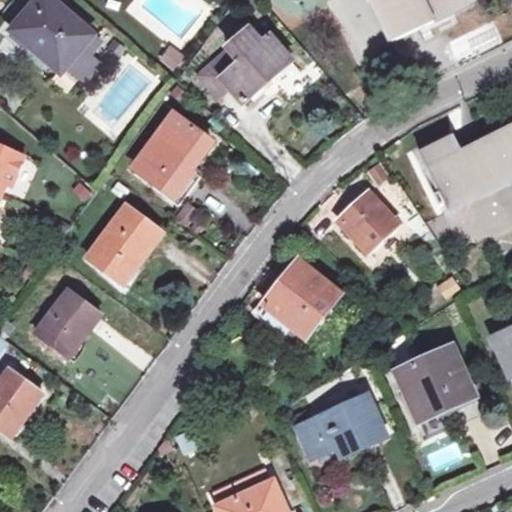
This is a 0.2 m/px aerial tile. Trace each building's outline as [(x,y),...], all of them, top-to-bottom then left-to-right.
[(99,63),(89,55),(83,49),(94,35),(53,0),(39,0),(12,32),(30,47),(35,42),(65,69),(67,66),(84,81),(99,63)] [(252,0),(246,7),(253,15),(259,5),(253,0),(252,0)] [(374,0),(394,40),(476,0),(374,0)] [(199,75),(220,99),(233,88),(247,104),(295,62),(272,36),(264,43),(252,30),(199,75)] [(101,41),(94,35),(83,49),(89,55),(101,41)] [(115,41),(109,47),(118,55),(124,49),(115,41)] [(180,55),(171,48),(163,57),(173,65),(180,55)] [(188,101),(193,94),(180,82),(174,91),(188,101)] [(176,115),(157,141),(164,146),(143,174),(185,205),(203,180),(192,172),(214,142),(176,115)] [(511,129),(463,154),(455,139),(422,155),(451,213),(511,182),(511,129)] [(136,170),(143,174),(164,146),(157,141),(136,170)] [(0,178),(5,181),(10,183),(23,153),(0,143),(0,178)] [(372,171),(379,183),(391,177),(383,164),(372,171)] [(341,222),(369,253),(398,226),(370,196),(341,222)] [(405,226),(419,219),(413,205),(398,213),(405,226)] [(127,208),(125,212),(119,219),(94,254),(104,261),(99,267),(120,284),(132,268),(137,271),(164,235),(127,208)] [(119,219),(125,212),(120,208),(115,215),(119,219)] [(89,260),(99,267),(104,261),(94,254),(89,260)] [(300,261),(264,306),(306,339),(342,295),(300,261)] [(126,287),(137,271),(132,268),(120,284),(126,287)] [(444,288),(450,299),(462,291),(456,281),(444,288)] [(70,360),(82,345),(103,316),(71,292),(38,336),(70,360)] [(306,339),(264,306),(255,317),(297,350),(306,339)] [(0,335),(6,340),(17,326),(7,319),(0,329),(0,335)] [(510,379),(511,378),(511,332),(493,341),(510,379)] [(82,345),(70,360),(75,364),(87,349),(82,345)] [(399,375),(420,422),(438,413),(475,397),(454,351),(399,375)] [(0,429),(11,438),(22,423),(44,394),(12,370),(0,386),(0,429)] [(300,430),(314,460),(338,448),(343,459),(386,438),(368,399),(300,430)] [(438,413),(420,422),(427,439),(446,431),(438,413)] [(22,423),(11,438),(16,442),(28,427),(22,423)] [(184,456),(196,451),(188,432),(175,437),(184,456)] [(215,494),(221,507),(270,485),(264,472),(215,494)] [(287,511),(274,483),(270,485),(221,507),(218,509),(219,511),(287,511)]
